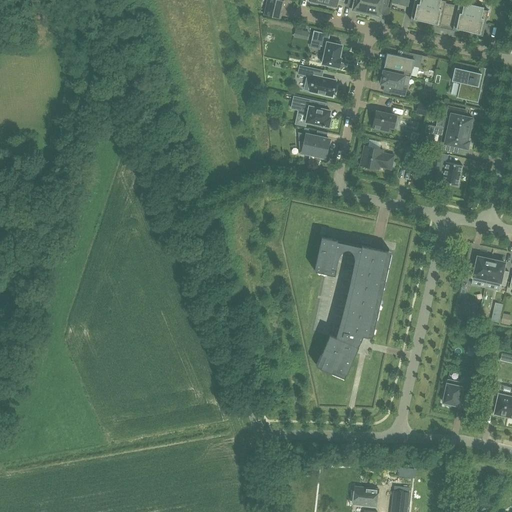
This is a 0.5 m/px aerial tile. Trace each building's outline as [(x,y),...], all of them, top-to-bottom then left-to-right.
[(265,9),(263,15),(280,19),(281,13),(280,13),(282,7),(283,7),(284,1),(277,0),(266,0),(266,4),(267,4),(266,9),(265,9)] [(322,0),(321,3),(327,5),(327,7),(334,8),(335,6),(336,6),(336,7),(337,6),(336,6),(337,0),(322,0)] [(352,0),(354,0),(353,8),(352,10),(359,12),(358,13),(365,15),(368,0),(352,0)] [(368,0),(365,15),(372,16),(372,15),(379,16),(379,14),(381,6),(387,7),(388,0),(368,0)] [(414,0),(410,20),(416,21),(417,20),(434,24),(434,25),(440,26),(440,25),(453,28),(452,29),(459,31),(459,29),(476,33),(476,35),(482,36),(488,10),(483,9),(484,7),(481,6),(482,4),(475,3),(475,5),(463,2),(463,5),(458,4),(458,6),(445,3),(446,1),(441,0),(414,0)] [(314,31),(312,40),(321,42),(320,46),(326,47),(322,64),(329,65),(328,67),(336,69),(337,67),(339,68),(341,58),(339,58),(342,45),(328,42),(329,35),(314,31)] [(387,53),(383,71),(404,76),(410,77),(413,66),(419,68),(422,56),(427,57),(406,52),(405,57),(397,56),(387,53)] [(299,67),(298,74),(307,76),(306,80),(312,82),(310,92),(332,97),(333,94),(335,95),(336,87),(334,87),(336,80),(314,75),(315,71),(315,69),(300,66),(299,67)] [(454,67),(451,81),(460,83),(457,98),(478,102),(482,85),(479,84),(481,73),(454,67)] [(383,71),(380,84),(392,87),(390,93),(405,96),(407,86),(402,85),(404,76),(383,71)] [(294,97),(291,108),(302,111),(308,112),(306,122),(322,125),(322,126),(324,127),(324,126),(329,127),(331,117),(329,117),(330,111),(325,110),(310,106),(311,100),(294,97)] [(418,103),(416,113),(426,116),(428,106),(418,103)] [(447,113),(444,128),(469,133),(470,127),(472,128),(474,120),(472,119),(472,118),(466,117),(462,116),(464,109),(447,105),(446,113),(447,113)] [(376,111),(372,128),(382,130),(383,126),(393,128),(398,129),(401,117),(396,116),(396,115),(376,111)] [(444,128),(439,150),(454,153),(456,146),(460,147),(468,149),(469,141),(467,141),(469,133),(444,128)] [(298,132),(299,141),(298,141),(300,155),(309,154),(315,155),(315,157),(315,158),(324,160),(325,157),(329,139),(307,134),(299,132),(298,132)] [(364,146),(360,165),(373,168),(374,165),(391,169),(391,167),(393,162),(394,156),(382,153),(383,150),(364,146)] [(406,146),(402,168),(410,170),(415,148),(406,146)] [(435,152),(431,167),(439,169),(439,168),(444,169),(442,182),(441,181),(441,182),(458,186),(458,185),(459,178),(460,173),(462,166),(462,165),(443,161),(445,155),(442,154),(435,152)] [(322,237),(314,271),(330,274),(337,241),(322,237)] [(330,334),(316,366),(319,367),(320,368),(321,368),(332,372),(336,374),(345,378),(351,362),(356,351),(358,346),(356,345),(358,340),(361,341),(363,335),(368,336),(372,337),(391,252),(361,246),(353,283),(348,308),(343,330),(342,334),(344,334),(342,339),(336,337),(330,334)] [(470,263),(467,277),(486,281),(491,259),(486,258),(477,256),(476,264),(470,263)] [(491,259),(486,281),(505,286),(508,272),(503,270),(505,262),(504,262),(496,261),(496,260),(491,259)] [(461,304),(459,314),(471,317),(473,306),(461,304)] [(498,322),(500,314),(493,312),(491,321),(498,322)] [(503,314),(501,323),(509,325),(511,316),(503,314)] [(502,352),(500,360),(510,362),(511,354),(502,352)] [(448,379),(443,402),(444,402),(444,405),(450,406),(451,404),(458,405),(462,388),(468,389),(470,380),(463,378),(462,383),(448,379)] [(511,394),(493,390),(490,404),(496,406),(494,412),(494,413),(495,414),(495,413),(503,415),(504,416),(504,415),(508,416),(511,396),(511,394)] [(413,469),(398,467),(397,476),(411,478),(413,469)] [(353,500),(352,504),(376,507),(377,502),(378,493),(378,489),(355,486),(354,490),(353,500)] [(393,490),(390,511),(406,511),(409,492),(400,491),(393,490)]
